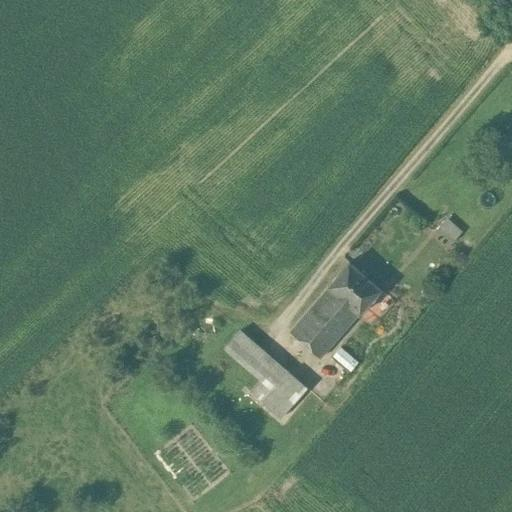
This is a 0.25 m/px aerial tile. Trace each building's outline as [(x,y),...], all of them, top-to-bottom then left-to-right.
[(461,232),(447,220),(437,230),(452,242),(461,232)] [(380,289),(349,261),(328,286),(359,313),(380,289)] [(328,286),(290,330),(320,357),(359,313),(328,286)] [(307,387),(240,329),(225,348),(260,379),(263,381),(269,374),(278,383),(262,401),(281,417),(307,387)] [(358,362),(340,346),(332,355),(350,371),(358,362)] [(269,374),(263,381),(260,379),(250,391),(262,401),(278,383),(269,374)]
